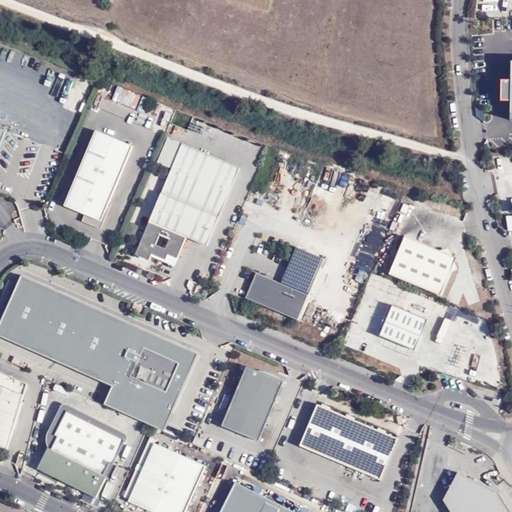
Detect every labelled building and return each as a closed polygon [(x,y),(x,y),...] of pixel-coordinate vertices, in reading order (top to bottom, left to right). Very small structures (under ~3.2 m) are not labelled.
[(134,110),(141,94),(118,84),(111,99),(134,110)] [(511,105),(493,105),(493,136),(511,136),(511,105)] [(64,144),(74,116),(67,114),(58,142),(64,144)] [(109,204),(133,146),(97,131),(65,206),(86,215),(83,222),(101,230),(112,205),(109,204)] [(242,168),(183,143),(136,255),(151,262),(152,257),(176,267),(188,238),(208,246),(242,168)] [(457,258),(406,237),(390,274),(441,296),(457,258)] [(309,295),(324,259),(297,247),(282,284),(309,295)] [(83,297),(23,271),(0,323),(0,337),(114,387),(107,404),(148,422),(166,430),(168,425),(182,431),(215,354),(83,297)] [(298,320),(309,295),(282,284),(257,273),(246,298),(298,320)] [(416,351),(428,320),(394,306),(381,336),(407,347),(416,351)] [(358,350),(363,337),(349,332),(344,344),(358,350)] [(285,381),(246,366),(237,388),(222,429),(260,444),(285,381)] [(0,446),(7,449),(27,384),(0,371),(0,446)] [(126,435),(64,405),(48,436),(50,448),(40,470),(98,499),(127,442),(126,435)] [(303,446),(384,480),(401,439),(321,405),(303,446)] [(185,511),(206,466),(155,443),(129,502),(152,511),(185,511)] [(510,511),(498,492),(459,474),(443,500),(450,511),(510,511)] [(292,511),(235,484),(220,511),(292,511)]
